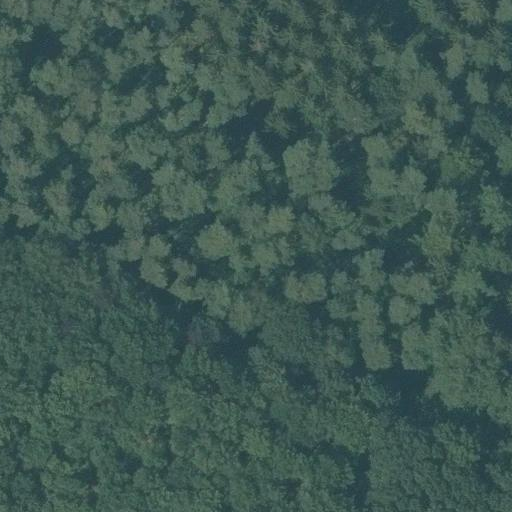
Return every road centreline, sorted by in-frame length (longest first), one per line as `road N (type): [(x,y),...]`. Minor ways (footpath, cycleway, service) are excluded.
road 1 (track): [(404,382),(0,221)]
road 2 (track): [(511,108),(404,382)]
road 3 (track): [(346,511),(404,382)]
